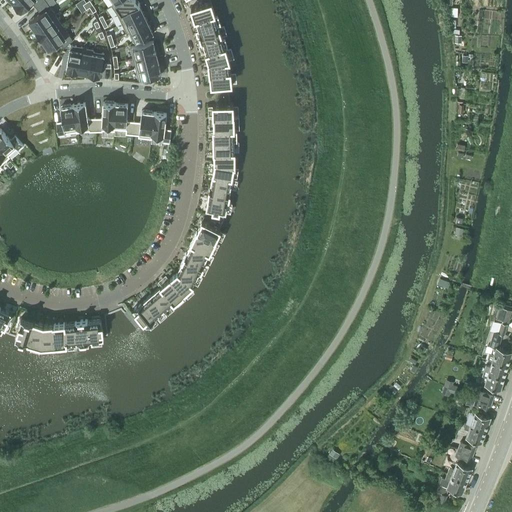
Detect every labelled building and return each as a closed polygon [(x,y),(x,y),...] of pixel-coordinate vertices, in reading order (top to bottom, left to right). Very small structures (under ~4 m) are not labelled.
[(31,2),(36,7),(45,0),(16,0),(13,3),(21,11),(31,2)] [(57,16),(45,0),(36,7),(40,13),(29,21),(35,31),(57,16)] [(140,3),(137,0),(118,0),(111,5),(117,13),(140,3)] [(215,13),(211,1),(191,7),(195,19),(196,19),(195,18),(214,12),(214,13),(215,13)] [(122,23),(144,13),(139,3),(140,3),(117,13),(117,14),(122,23)] [(199,30),(199,31),(218,25),(218,24),(217,23),(220,22),(217,14),(215,14),(214,13),(214,12),(195,18),(196,19),(199,30)] [(126,33),(148,22),(144,13),(122,23),(126,33)] [(42,40),(63,25),(57,16),(35,31),(42,40)] [(133,42),(153,33),(148,22),(126,33),(127,33),(129,32),(133,42)] [(203,42),(222,36),(222,37),(222,36),(219,24),(218,24),(218,25),(199,31),(199,30),(198,31),(199,31),(196,32),(198,37),(200,37),(202,43),(203,42)] [(63,25),(42,40),(48,49),(60,42),(63,46),(73,40),(63,25)] [(203,42),(206,52),(206,53),(225,47),(225,46),(224,45),(227,44),(224,37),(222,37),(222,36),(203,42)] [(153,40),(130,46),(133,57),(156,52),(153,40)] [(66,70),(78,72),(82,46),(81,51),(70,49),(66,70)] [(78,72),(88,74),(93,48),(82,46),(78,72)] [(209,61),(209,62),(229,60),(229,61),(230,60),(225,46),(225,47),(206,53),(206,52),(206,53),(209,61)] [(100,76),(104,53),(93,51),(93,48),(88,74),(100,76)] [(133,57),(136,68),(158,62),(156,52),(133,57)] [(209,61),(208,61),(210,74),(210,73),(230,71),(229,61),(229,60),(209,62),(209,61)] [(158,62),(136,68),(138,80),(161,74),(158,62)] [(210,73),(210,74),(211,85),(232,83),(231,71),(230,71),(210,73)] [(95,117),(95,130),(102,130),(102,129),(114,130),(114,128),(115,103),(116,103),(116,102),(114,102),(114,100),(105,100),(105,101),(103,101),(102,117),(95,117)] [(73,104),(77,131),(76,131),(89,130),(95,130),(95,117),(87,117),(85,102),(72,103),(72,104),(73,104)] [(65,132),(76,131),(77,131),(73,104),(72,104),(71,105),(70,103),(62,105),(62,106),(60,106),(63,120),(56,121),(58,135),(65,134),(65,132)] [(126,133),(132,134),(134,121),(127,120),(128,103),(116,103),(115,103),(114,128),(126,129),(126,133)] [(228,103),(213,104),(213,116),(233,115),(233,103),(230,103),(228,103)] [(140,121),(134,121),(132,134),(139,134),(138,136),(151,138),(152,134),(151,134),(154,112),(152,111),(152,110),(143,109),(143,110),(142,110),(140,121)] [(151,134),(152,134),(163,135),(162,141),(170,142),(171,129),(165,128),(167,112),(154,111),(154,112),(151,134)] [(233,115),(213,116),(214,116),(214,128),(213,128),(213,129),(233,128),(233,129),(234,129),(234,115),(233,115)] [(0,146),(8,155),(17,147),(18,149),(24,144),(15,134),(10,139),(0,128),(0,146)] [(233,128),(213,129),(213,140),(234,140),(234,139),(237,139),(236,130),(233,130),(233,129),(233,128)] [(234,140),(213,140),(214,152),(234,151),(234,149),(234,140)] [(0,164),(9,156),(8,155),(0,146),(0,169),(2,167),(0,164)] [(234,151),(214,152),(214,161),(234,165),(235,166),(235,151),(234,151)] [(215,162),(213,173),(232,176),(234,165),(214,161),(214,162),(215,162)] [(210,185),(209,185),(229,189),(230,188),(232,177),(232,176),(213,173),(210,185)] [(209,185),(207,197),(227,200),(227,201),(228,201),(230,189),(230,188),(229,189),(209,185)] [(208,197),(206,209),(212,210),(212,211),(213,211),(212,216),(223,219),(224,212),(225,212),(225,211),(227,201),(227,200),(207,197),(208,197)] [(197,229),(196,230),(214,239),(215,239),(216,239),(215,239),(220,228),(219,227),(214,225),(209,223),(202,219),(197,230),(197,229)] [(196,230),(190,242),(209,251),(208,251),(209,252),(210,251),(215,239),(214,239),(196,230)] [(186,252),(204,261),(208,251),(209,251),(190,242),(190,243),(191,243),(187,252),(186,252)] [(186,252),(181,262),(199,271),(204,261),(186,252)] [(177,271),(192,283),(199,271),(181,262),(180,263),(181,263),(177,271)] [(170,277),(169,277),(182,292),(192,283),(177,271),(170,277)] [(169,277),(161,284),(174,300),(182,292),(169,277)] [(161,285),(151,294),(164,308),(174,300),(161,284),(160,285),(161,285)] [(142,300),(155,316),(164,308),(151,294),(143,301),(142,300)] [(142,300),(133,308),(143,320),(144,321),(146,324),(155,316),(142,300)] [(0,306),(0,329),(1,330),(2,329),(4,325),(5,325),(8,319),(7,318),(10,313),(0,307),(0,306)] [(15,336),(28,340),(34,321),(34,320),(34,321),(21,317),(15,334),(15,336)] [(87,319),(89,339),(90,339),(103,338),(102,335),(102,334),(102,332),(103,332),(102,324),(101,325),(101,318),(88,320),(87,319)] [(87,319),(75,320),(78,341),(77,341),(90,340),(90,339),(89,339),(87,319)] [(65,322),(64,322),(66,342),(77,341),(78,341),(75,320),(75,321),(65,322)] [(28,340),(27,341),(41,345),(41,344),(44,323),(34,321),(28,340)] [(53,322),(53,323),(55,343),(56,343),(66,342),(64,322),(53,323),(53,322)] [(41,344),(41,345),(56,344),(56,343),(55,343),(53,323),(44,323),(41,344)] [(493,359),(508,364),(511,351),(499,347),(503,333),(504,334),(507,324),(502,323),(499,332),(494,331),(490,345),(497,347),(494,354),(491,353),(489,359),(493,360),(493,359)] [(486,364),(484,370),(504,376),(508,364),(493,359),(493,360),(491,366),(486,364)] [(504,376),(484,370),(483,375),(487,377),(485,384),(500,388),(504,376)] [(479,389),(477,396),(492,402),(494,395),(479,389)] [(492,402),(477,396),(474,403),(489,408),(492,402)] [(470,412),(466,422),(471,424),(486,429),(490,417),(475,412),(475,413),(472,411),(470,412)] [(471,424),(466,422),(464,428),(469,429),(467,436),(481,441),(486,429),(471,424)] [(461,441),(458,447),(473,453),(476,446),(461,441)] [(473,453),(458,447),(455,454),(470,460),(473,453)] [(450,467),(447,472),(466,480),(471,468),(457,462),(454,468),(450,467)] [(445,494),(448,486),(462,492),(466,480),(447,472),(445,477),(442,476),(440,483),(437,491),(436,490),(434,495),(439,498),(445,500),(447,495),(445,494)]
